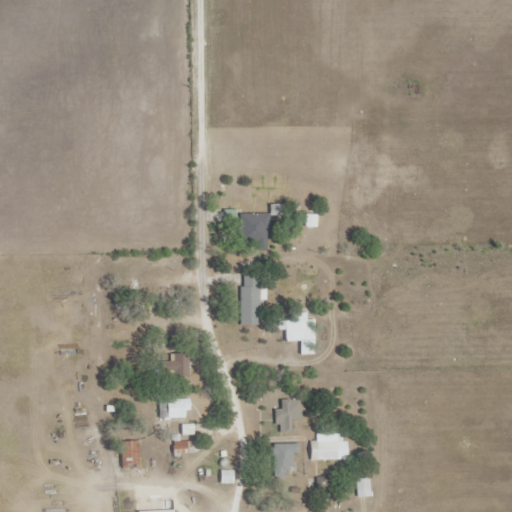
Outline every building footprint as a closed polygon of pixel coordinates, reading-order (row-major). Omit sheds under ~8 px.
[(316,226),(316,214),(304,214),(304,226),(316,226)] [(305,312),(283,313),(283,341),(299,341),(299,354),(312,354),(312,321),(305,321),(305,312)] [(187,399),(164,399),(164,417),(187,417),(187,399)] [(337,434),(315,434),(315,441),(307,441),(307,460),(346,460),(346,441),(337,441),(337,434)] [(296,444),(271,444),(271,478),(283,478),(283,469),(290,469),(290,452),(296,452),(296,444)] [(368,478),(354,478),(354,497),(368,497),(368,478)]
